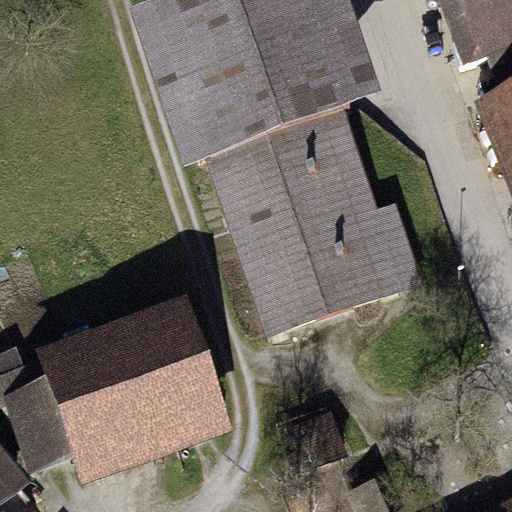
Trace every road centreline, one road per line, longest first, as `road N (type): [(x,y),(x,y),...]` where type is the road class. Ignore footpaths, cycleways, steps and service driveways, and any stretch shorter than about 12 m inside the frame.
road 1 (track): [(116,0),(243,370),(254,440),(242,480),(223,505)]
road 2 (residential): [(511,307),(396,0)]
